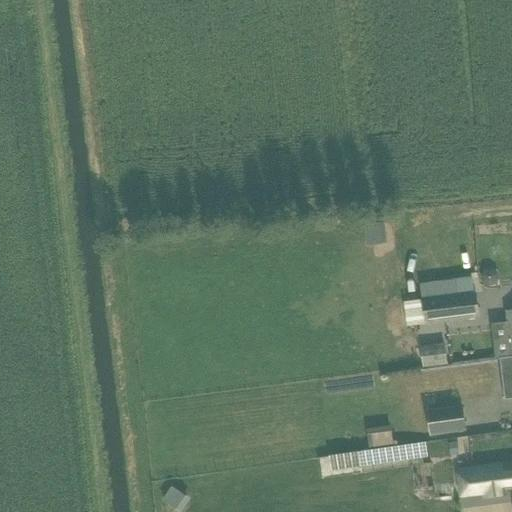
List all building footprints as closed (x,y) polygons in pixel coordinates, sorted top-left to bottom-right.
[(430,283),(420,284),(422,300),(458,296),(457,285),(456,280),(430,283)] [(403,303),(406,326),(478,317),(475,294),(473,283),(457,285),(458,296),(422,300),(403,303)] [(420,349),(423,368),(447,365),(445,345),(420,349)] [(511,357),(500,359),(502,374),(511,373),(511,347),(511,357)] [(428,425),(430,435),(465,431),(463,409),(426,413),(427,425),(428,425)] [(379,428),(367,429),(369,448),(393,445),(392,435),(391,426),(379,428)] [(504,463),(456,468),(460,499),(482,496),(482,499),(507,496),(507,491),(511,490),(511,463),(504,464),(504,463)] [(174,511),(176,511),(186,499),(168,486),(158,500),(174,511)]
